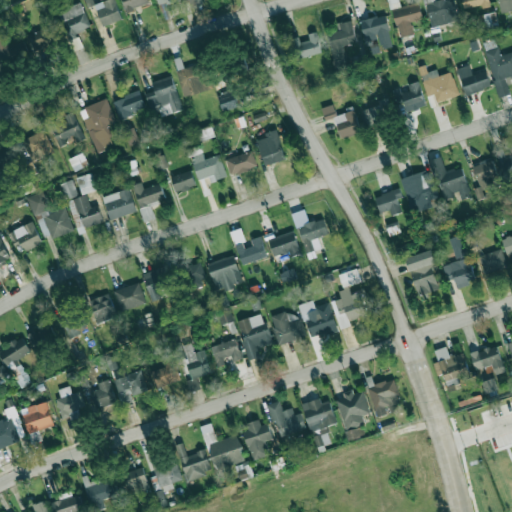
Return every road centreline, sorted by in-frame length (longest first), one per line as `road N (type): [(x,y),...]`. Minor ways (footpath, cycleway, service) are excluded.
road 1 (residential): [(252,0),(294,107),(378,258),(412,338),(458,511)]
road 2 (residential): [(0,309),(116,254),(511,117)]
road 3 (residential): [(0,486),(511,303)]
road 4 (residential): [(0,120),(107,68),(318,0)]
